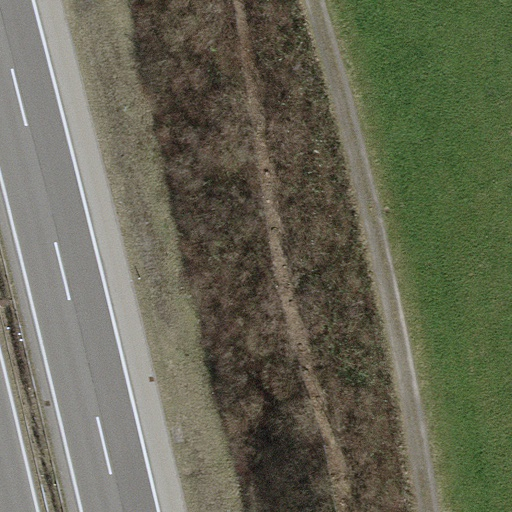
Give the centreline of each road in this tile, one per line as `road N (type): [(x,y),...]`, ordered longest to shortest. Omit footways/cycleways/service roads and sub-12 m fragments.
road 1 (track): [(421,511),(381,236),(310,0)]
road 2 (motorway): [(121,511),(0,14)]
